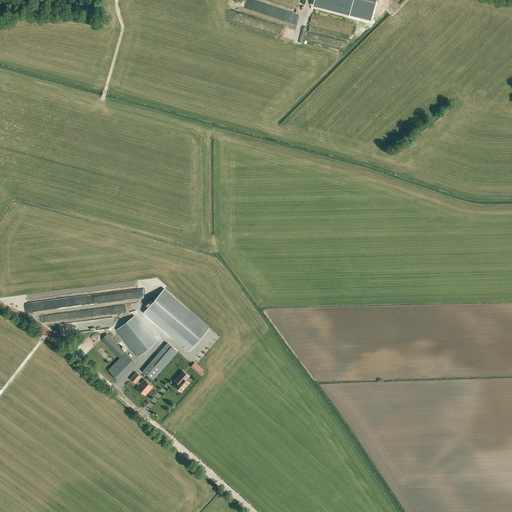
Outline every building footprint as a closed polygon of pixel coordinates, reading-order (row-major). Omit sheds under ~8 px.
[(341,0),(347,1),(352,3),(349,15),(371,21),(375,0),(341,0)] [(189,351),(209,328),(165,288),(144,312),(189,351)] [(117,329),(134,351),(138,357),(156,343),(134,316),(117,329)] [(119,358),(125,352),(107,333),(101,339),(119,358)] [(178,352),(167,342),(143,371),(153,380),(178,352)] [(136,363),(126,353),(108,371),(118,380),(136,363)] [(200,374),(204,370),(196,364),(195,362),(191,367),(200,374)] [(181,391),(189,382),(185,379),(189,376),(183,371),(175,380),(178,382),(175,385),(181,391)] [(136,384),(138,382),(142,377),(136,372),(130,379),(136,384)] [(138,382),(136,384),(139,386),(137,389),(146,396),(153,387),(145,379),(141,384),(138,382)]
